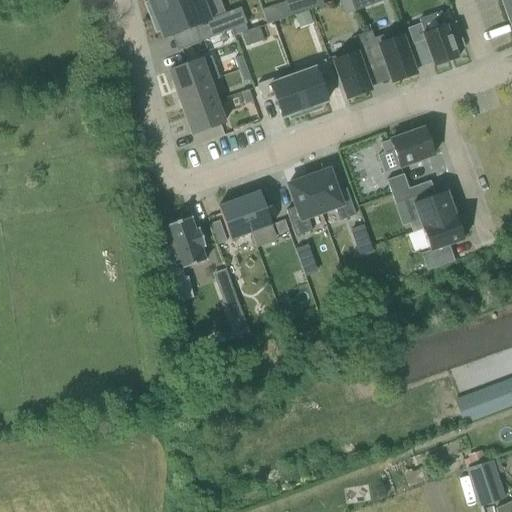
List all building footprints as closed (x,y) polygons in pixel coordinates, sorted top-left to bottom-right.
[(146,0),(147,2),(143,3),(150,19),(197,0),(146,0)] [(203,0),(197,0),(150,19),(155,34),(159,32),(162,40),(194,28),(200,43),(247,24),(240,8),(211,19),(203,0)] [(349,0),(341,0),(338,1),(343,16),(354,12),(349,0)] [(505,12),(511,9),(511,1),(502,5),(505,12)] [(304,12),(298,14),(300,23),(307,21),(304,12)] [(420,24),(407,29),(412,45),(424,41),(433,68),(457,59),(455,51),(445,26),(424,34),(420,24)] [(259,28),(241,33),(246,47),(263,41),(259,28)] [(362,35),(373,65),(384,61),(392,83),(415,75),(400,33),(384,39),(382,36),(374,39),(371,31),(362,35)] [(355,46),(347,48),(348,52),(332,58),(347,99),(369,91),(361,69),(373,65),(362,35),(352,38),(355,46)] [(200,59),(166,72),(174,92),(209,80),(209,82),(219,79),(211,56),(200,59)] [(242,56),(234,59),(238,70),(246,68),(242,56)] [(319,105),(327,102),(319,81),(330,77),(325,61),(302,69),(303,72),(292,77),(305,114),(321,108),(319,105)] [(246,68),(238,70),(242,83),(250,80),(246,68)] [(290,119),(305,114),(292,77),(281,81),(279,77),(257,85),(263,101),(274,97),(282,118),(289,116),(290,119)] [(209,80),(174,92),(181,113),(216,101),(209,82),(209,80)] [(249,90),(240,93),(245,105),(253,102),(249,90)] [(216,101),(181,113),(189,134),(222,122),(224,122),(216,101)] [(423,128),(380,144),(384,154),(393,151),(400,168),(433,156),(429,147),(432,146),(429,137),(426,138),(423,128)] [(110,144),(103,146),(107,161),(114,159),(110,144)] [(322,170),(307,175),(321,213),(335,208),(340,221),(355,216),(345,189),(337,192),(329,170),(323,172),(322,170)] [(408,189),(403,174),(386,180),(391,195),(408,189)] [(295,208),(286,211),(295,237),(312,231),(307,218),(321,213),(307,175),(291,181),(292,184),(287,185),(295,208)] [(394,204),(411,198),(408,189),(391,195),(394,204)] [(259,192),(238,199),(251,233),(271,226),(259,192)] [(418,220),(408,223),(412,231),(454,216),(446,192),(412,204),(418,220)] [(238,199),(218,207),(230,240),(251,233),(238,199)] [(454,216),(412,231),(412,233),(422,230),(429,251),(420,254),(427,271),(454,262),(448,246),(463,240),(454,216)] [(190,218),(164,227),(171,246),(166,248),(170,259),(166,261),(176,302),(192,298),(187,278),(184,279),(181,269),(205,261),(201,248),(204,247),(199,230),(195,231),(190,218)] [(284,219),(275,222),(280,236),(289,232),(284,219)] [(209,224),(217,245),(226,242),(218,221),(209,224)] [(355,242),(368,237),(364,226),(351,230),(355,242)] [(311,259),(307,245),(295,250),(300,263),(311,259)] [(226,269),(213,273),(234,330),(246,325),(226,269)] [(511,378),(460,399),(469,422),(511,405),(511,378)] [(464,469),(477,508),(504,499),(491,461),(464,469)] [(511,511),(511,501),(495,509),(496,511),(511,511)]
